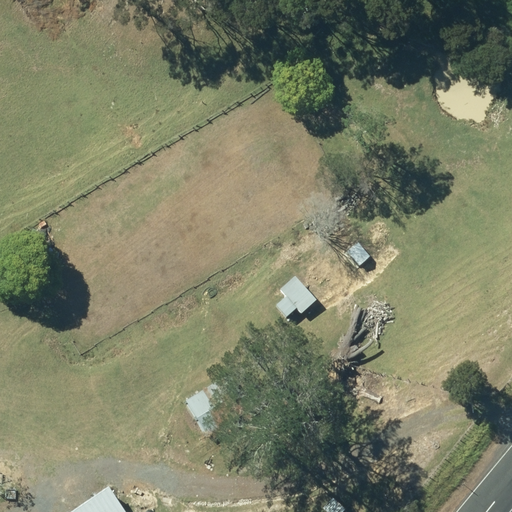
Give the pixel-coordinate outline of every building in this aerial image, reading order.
[(356,274),(372,260),(356,242),(340,255),(356,274)] [(287,296),(278,305),(289,317),(299,307),(313,321),(328,306),(296,274),(281,289),(287,296)] [(179,404),(199,435),(238,410),(220,379),(179,404)] [(131,511),(112,484),(72,511),(131,511)] [(351,511),(354,510),(341,497),(325,511),(351,511)]
